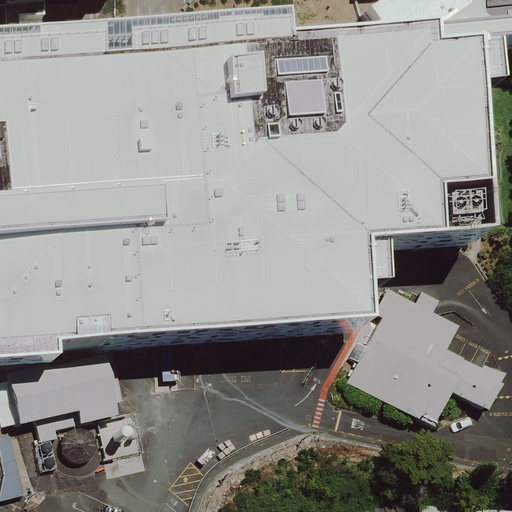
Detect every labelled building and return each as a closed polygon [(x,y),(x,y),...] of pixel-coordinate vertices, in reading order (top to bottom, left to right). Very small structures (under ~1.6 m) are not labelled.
[(9,0),(10,11),(56,9),(55,0),(9,0)] [(511,0),(383,0),(362,14),(373,32),(387,41),(511,33),(511,0)] [(0,370),(57,367),(58,354),(368,334),(367,295),(383,293),(382,255),(488,249),(477,99),(499,97),(495,56),(511,54),(511,33),(387,41),(373,32),(287,37),(285,25),(0,40),(0,370)] [(438,299),(402,280),(344,387),(431,432),(449,398),(484,417),(499,389),(495,388),(501,378),(481,367),(479,371),(444,352),(457,329),(429,315),(438,299)] [(108,363),(8,380),(16,427),(79,416),(81,427),(119,421),(108,363)]
